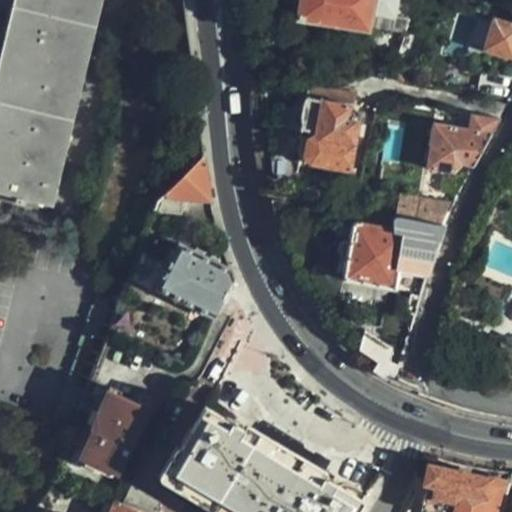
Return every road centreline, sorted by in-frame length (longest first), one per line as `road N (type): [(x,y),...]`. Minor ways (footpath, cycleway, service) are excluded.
road 1 (secondary): [(215,0),(233,186),(259,272),(296,336),(322,363),(360,394),(423,426)]
road 2 (residential): [(511,130),(444,260),(427,350),(437,388),(511,405)]
